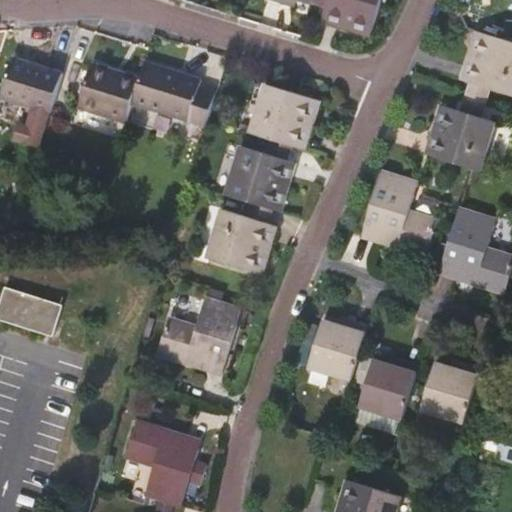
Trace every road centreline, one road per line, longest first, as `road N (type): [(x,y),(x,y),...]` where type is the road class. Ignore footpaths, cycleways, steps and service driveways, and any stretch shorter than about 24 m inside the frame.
road 1 (residential): [(231,511),(248,418),(279,320),(382,85)]
road 2 (residential): [(382,85),(117,4),(0,7)]
